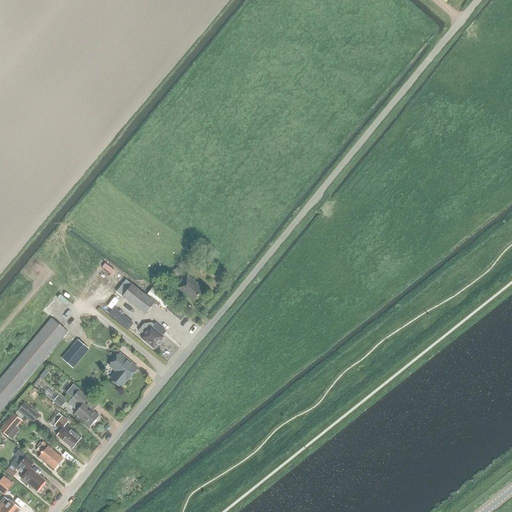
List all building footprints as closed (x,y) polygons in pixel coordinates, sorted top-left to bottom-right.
[(181,271),(176,267),(173,271),(178,275),(181,271)] [(178,286),(195,300),(203,290),(199,287),(200,286),(187,275),(178,286)] [(146,315),(155,302),(132,284),(125,279),(116,292),(122,297),(146,315)] [(91,294),(95,297),(102,289),(98,286),(91,294)] [(101,293),(99,298),(109,302),(111,297),(101,293)] [(180,321),(183,318),(184,316),(169,304),(168,306),(167,307),(166,309),(180,321)] [(109,314),(129,330),(135,322),(115,306),(109,314)] [(0,412),(67,332),(51,318),(0,378),(0,412)] [(155,346),(156,347),(159,344),(158,343),(163,336),(152,327),(154,325),(152,323),(145,324),(139,331),(144,335),(142,338),(154,348),(155,346)] [(90,349),(78,340),(62,359),(73,368),(90,349)] [(128,380),(138,368),(120,353),(110,365),(117,371),(111,378),(121,386),(127,379),(128,380)] [(87,405),(85,403),(89,398),(80,390),(68,404),(78,412),(75,414),(90,426),(99,415),(93,411),(87,405)] [(53,401),(61,408),(66,403),(58,396),(53,401)] [(92,399),(87,405),(93,411),(99,404),(92,399)] [(18,411),(33,423),(39,416),(24,403),(18,411)] [(13,414),(0,428),(0,430),(8,437),(22,421),(13,414)] [(54,426),(60,432),(58,435),(72,448),(81,437),(66,424),(69,421),(63,416),(54,426)] [(42,454),(39,457),(54,469),(63,459),(44,442),(37,450),(42,454)] [(46,480),(30,467),(34,462),(18,449),(14,454),(22,461),(15,468),(24,475),(21,478),(36,491),(46,480)] [(5,472),(9,475),(13,470),(10,467),(5,472)] [(13,484),(4,477),(0,481),(0,492),(4,495),(13,484)] [(0,501),(0,508),(4,511),(18,511),(22,509),(9,498),(8,499),(5,496),(0,501)]
